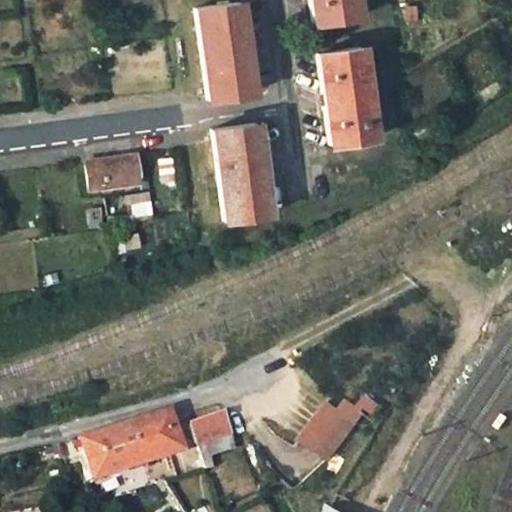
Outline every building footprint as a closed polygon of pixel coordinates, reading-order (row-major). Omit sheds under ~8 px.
[(307,0),(311,23),(355,17),(352,0),(307,0)] [(193,9),(205,100),(249,94),(237,2),(193,9)] [(315,53),(327,144),(372,138),(359,47),(315,53)] [(209,130),(222,221),(267,214),(252,123),(209,130)] [(83,162),(88,189),(136,182),(131,154),(104,159),(83,162)] [(127,220),(150,215),(145,191),(122,196),(127,220)] [(296,438),(320,458),(357,418),(342,404),(334,413),(325,404),(296,438)] [(191,425),(204,457),(213,452),(208,439),(228,431),(221,413),(191,425)] [(98,434),(81,440),(90,469),(86,470),(90,479),(174,451),(166,430),(173,427),(167,414),(113,432),(112,430),(98,434)] [(46,455),(60,451),(58,445),(44,449),(46,455)] [(348,511),(327,499),(319,511),(348,511)]
